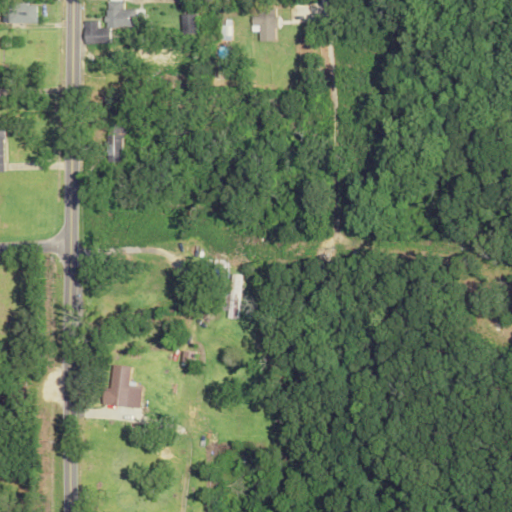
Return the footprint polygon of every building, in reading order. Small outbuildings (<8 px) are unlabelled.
[(79,44),(103,44),(103,29),(134,28),(134,20),(135,20),(135,9),(119,10),(118,0),(102,0),(103,28),(94,28),(94,21),(79,21),(79,44)] [(4,4),(3,16),(0,15),(0,23),(32,24),(33,4),(4,4)] [(247,32),(254,32),(254,42),(270,41),(270,29),(273,29),(273,13),(246,14),(247,32)] [(192,15),(176,15),(176,30),(191,30),(192,15)] [(119,124),(102,125),(103,155),(120,155),(119,124)] [(218,310),(225,310),(225,318),(236,318),(238,274),(228,274),(228,293),(218,293),(218,310)] [(98,403),(136,407),(138,386),(125,385),(127,366),(109,364),(107,388),(100,387),(98,403)]
